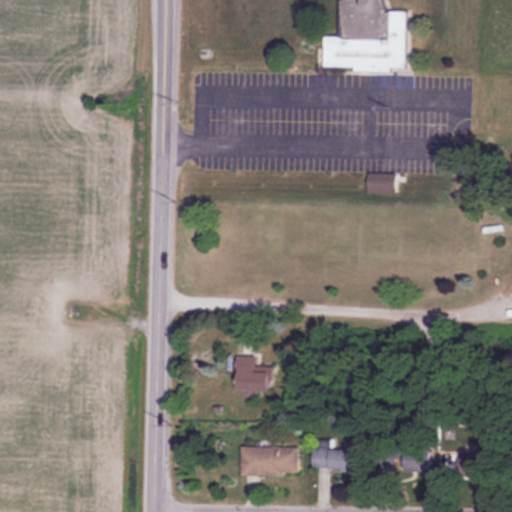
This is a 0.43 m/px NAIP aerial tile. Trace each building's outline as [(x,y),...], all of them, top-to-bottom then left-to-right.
[(326,67),(406,69),(408,12),(382,11),(382,0),(341,0),(340,33),(327,32),(326,67)] [(271,392),(271,356),(238,356),(238,392),(271,392)] [(313,470),(359,471),(360,449),(334,448),(334,440),(320,439),(320,447),(314,447),(313,470)] [(300,447),(242,446),(241,476),(299,477),(300,447)] [(473,479),(501,478),(500,450),(473,451),(474,461),(449,461),(450,477),(473,476),(473,479)] [(433,452),(406,452),(406,474),(433,474),(433,452)] [(397,453),(375,453),(375,477),(397,477),(397,453)]
